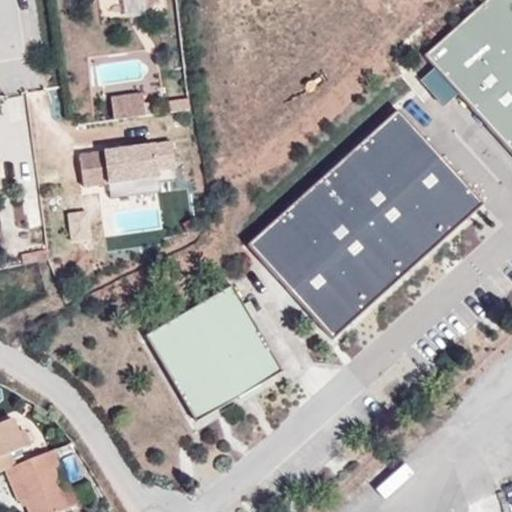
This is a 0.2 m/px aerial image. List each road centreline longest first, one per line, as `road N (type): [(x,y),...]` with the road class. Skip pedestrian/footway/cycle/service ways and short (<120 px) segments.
road 1 (unclassified): [(209,511),(511,237)]
road 2 (unclassified): [(151,511),(73,396),(0,352)]
